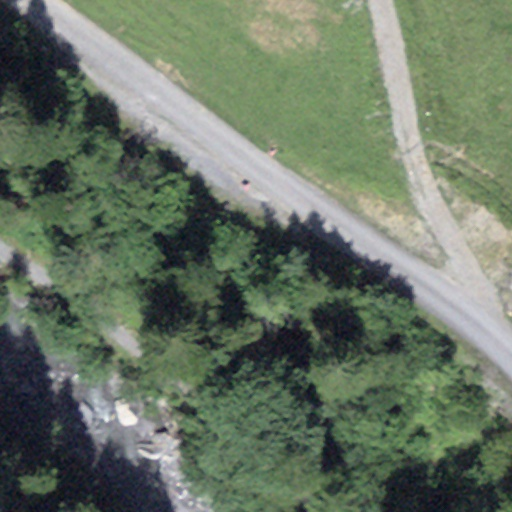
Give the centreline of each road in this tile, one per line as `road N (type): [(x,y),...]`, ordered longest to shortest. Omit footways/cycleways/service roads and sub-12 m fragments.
road 1 (unclassified): [(33,0),(511,374)]
road 2 (track): [(381,0),(413,182),(508,371)]
